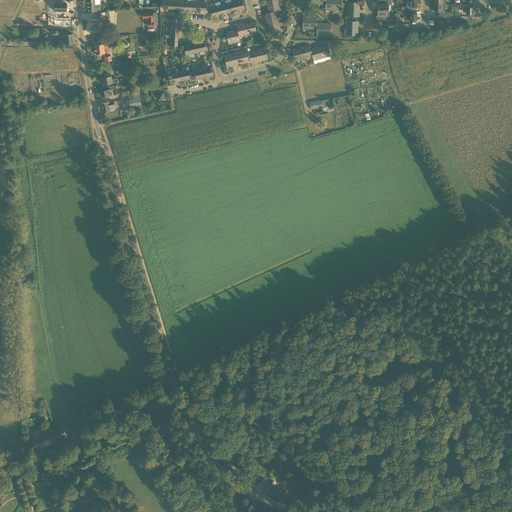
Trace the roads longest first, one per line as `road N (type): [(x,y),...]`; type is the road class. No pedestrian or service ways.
road 1 (tertiary): [(176,397),(97,127),(77,0)]
road 2 (track): [(511,202),(481,231),(176,368)]
road 3 (unclassified): [(0,476),(176,397)]
road 4 (tertiary): [(282,511),(233,483),(176,397)]
road 5 (track): [(511,228),(395,322)]
road 6 (track): [(511,418),(425,301)]
road 7 (residential): [(221,80),(279,62),(303,0)]
